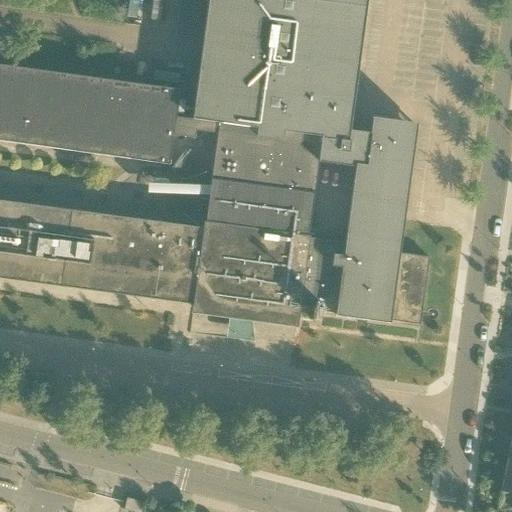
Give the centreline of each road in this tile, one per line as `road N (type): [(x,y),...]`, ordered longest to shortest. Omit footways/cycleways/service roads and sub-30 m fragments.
road 1 (residential): [(461,420),(0,353)]
road 2 (residential): [(511,46),(461,420)]
road 3 (residential): [(298,511),(0,434)]
